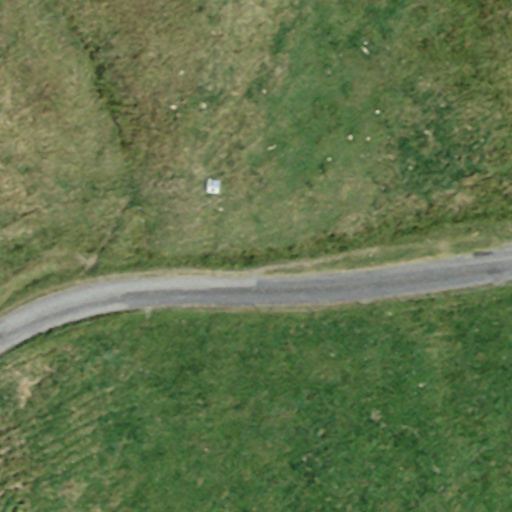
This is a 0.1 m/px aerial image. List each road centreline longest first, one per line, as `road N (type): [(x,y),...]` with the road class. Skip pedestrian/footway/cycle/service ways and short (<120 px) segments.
road 1 (unclassified): [(376,287),(120,287),(32,313),(0,336)]
road 2 (unclassified): [(376,287),(511,267)]
